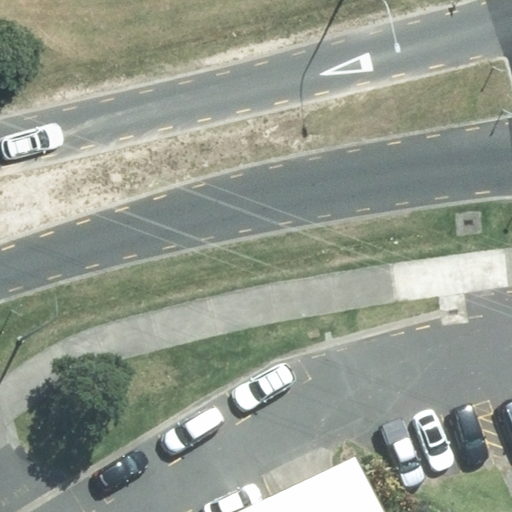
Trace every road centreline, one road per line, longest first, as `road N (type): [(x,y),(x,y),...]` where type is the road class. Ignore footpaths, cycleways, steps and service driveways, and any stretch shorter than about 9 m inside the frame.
road 1 (unclassified): [(0,152),(511,15)]
road 2 (unclassified): [(511,158),(215,208),(0,272)]
